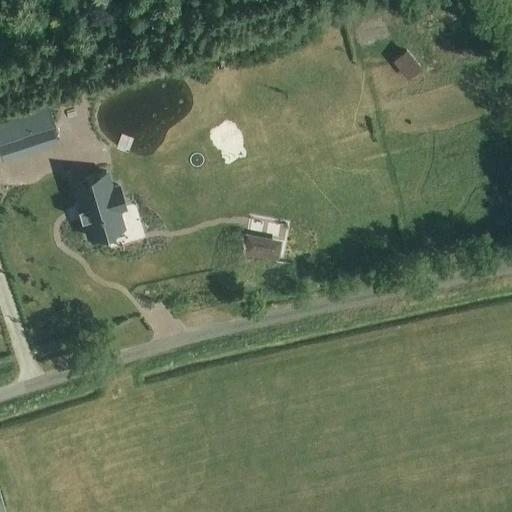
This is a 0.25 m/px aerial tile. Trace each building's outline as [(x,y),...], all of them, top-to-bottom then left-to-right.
[(82,83),(96,131),(100,142),(206,109),(188,50),(82,83)] [(0,154),(2,160),(60,142),(48,103),(0,117),(0,154)] [(106,172),(72,182),(80,207),(77,208),(78,209),(80,218),(81,219),(83,219),(89,237),(123,227),(117,208),(124,206),(118,186),(111,188),(106,172)] [(283,240),(248,234),(244,256),(276,261),(280,256),(283,240)] [(55,334),(32,341),(34,348),(57,341),(55,334)]
